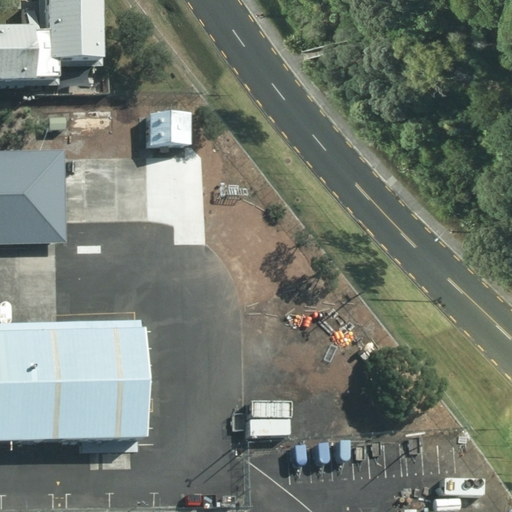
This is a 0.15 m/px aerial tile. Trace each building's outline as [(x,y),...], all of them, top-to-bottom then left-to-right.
[(0,28),(0,89),(57,88),(56,70),(102,68),(99,0),(38,0),(39,35),(36,35),(35,13),(22,14),(23,28),(0,28)] [(71,108),(70,131),(116,133),(117,109),(71,108)] [(189,148),(189,115),(147,114),(146,148),(189,148)] [(66,119),(47,119),(47,132),(65,133),(66,119)] [(0,248),(67,247),(65,153),(0,153),(0,444),(145,440),(141,324),(0,325),(0,248)] [(96,153),(96,172),(122,173),(123,153),(96,153)] [(87,162),(69,161),(67,200),(85,201),(87,162)] [(150,177),(130,176),(128,218),(149,219),(150,177)]
